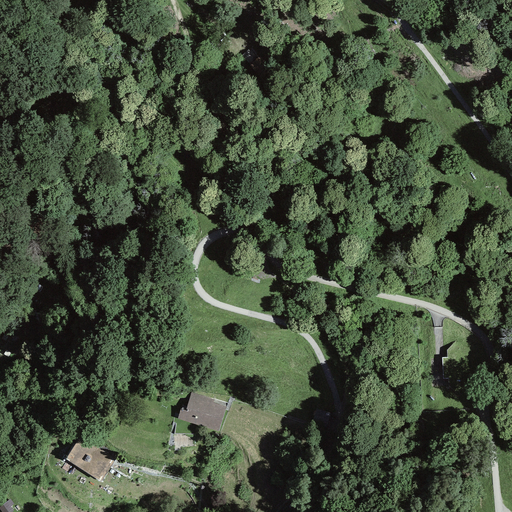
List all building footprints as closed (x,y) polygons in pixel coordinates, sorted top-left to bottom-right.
[(254,45),(247,52),(269,75),(276,68),(254,45)] [(177,419),(218,432),(226,407),(213,403),(214,400),(191,392),(185,411),(180,409),(177,419)] [(323,408),(310,406),(308,419),(320,421),(323,408)] [(65,459),(101,482),(115,459),(79,437),(65,459)] [(10,497),(0,502),(0,504),(4,511),(6,511),(16,507),(10,497)]
